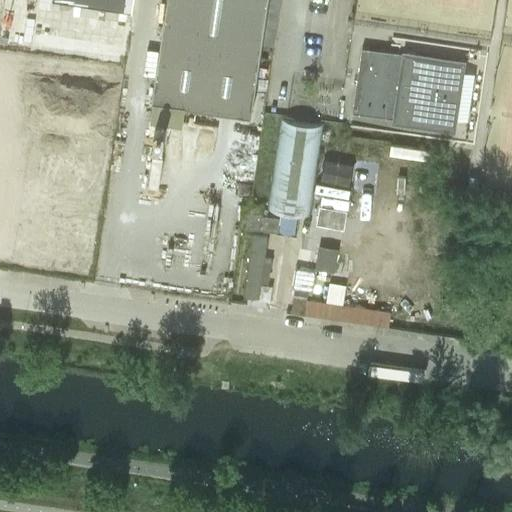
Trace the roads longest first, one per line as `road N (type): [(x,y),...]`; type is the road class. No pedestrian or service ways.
road 1 (unclassified): [(511,361),(0,299)]
road 2 (unclassified): [(418,511),(0,448)]
